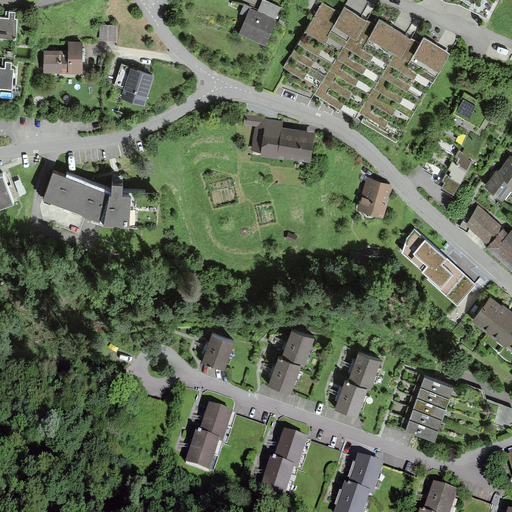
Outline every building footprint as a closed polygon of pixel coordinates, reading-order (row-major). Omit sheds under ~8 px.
[(262,0),(259,8),(258,9),(276,17),(281,5),(268,0),(262,0)] [(340,12),(322,1),(283,65),(287,67),(282,74),(315,92),(321,96),(319,99),(338,111),(341,107),(396,141),(450,51),(424,35),(420,42),(411,37),(412,35),(380,17),(375,23),(367,19),(368,17),(344,5),(340,12)] [(255,8),(251,6),(252,5),(244,2),(240,12),(246,15),(239,31),(265,42),(276,17),(258,9),(255,8)] [(0,14),(0,34),(14,36),(14,33),(17,33),(18,16),(15,15),(15,9),(12,9),(9,9),(9,15),(0,14)] [(116,23),(100,23),(100,39),(115,39),(116,23)] [(83,39),(68,39),(68,48),(44,48),(44,71),(68,71),(68,70),(83,70),(83,62),(83,39)] [(0,64),(0,84),(12,86),(14,65),(11,65),(12,58),(8,58),(5,58),(5,65),(0,64)] [(124,86),(131,65),(122,62),(115,83),(124,86)] [(137,67),(131,65),(124,86),(121,96),(144,103),(154,72),(137,67)] [(491,106),(465,91),(422,164),(433,171),(431,175),(442,182),(441,184),(454,191),(494,124),(490,121),(492,118),(486,115),(491,106)] [(310,158),(314,129),(302,128),(282,125),(283,120),(245,115),(244,122),(256,124),(252,148),(261,149),(260,152),(285,156),(286,154),(310,158)] [(511,153),(511,152),(505,160),(498,168),(498,169),(511,180),(511,153)] [(66,171),(53,166),(43,193),(104,215),(104,214),(130,216),(131,187),(122,187),(123,176),(118,176),(112,176),(112,185),(112,187),(109,186),(66,171)] [(511,185),(511,180),(498,169),(498,168),(497,167),(491,174),(485,182),(503,196),(511,185)] [(67,168),(66,171),(109,186),(112,187),(112,185),(110,184),(67,168)] [(0,203),(13,198),(3,170),(0,170),(0,203)] [(390,182),(367,175),(360,198),(357,208),(383,214),(393,185),(390,182)] [(503,225),(478,203),(467,223),(488,242),(503,225)] [(508,229),(503,225),(488,242),(487,243),(511,265),(511,226),(508,229)] [(425,236),(415,227),(407,235),(402,249),(429,273),(427,275),(457,302),(476,281),(447,255),(426,235),(425,236)] [(366,263),(367,252),(353,251),(352,262),(366,263)] [(472,318),(489,331),(508,306),(506,304),(503,302),(502,303),(490,294),(472,318)] [(508,306),(489,331),(506,344),(507,343),(511,335),(511,309),(508,306)] [(268,383),(292,393),(319,332),(295,322),(268,383)] [(200,360),(222,369),(237,332),(214,323),(200,360)] [(333,407),(357,417),(382,360),(357,349),(333,407)] [(454,377),(425,367),(406,425),(435,434),(454,377)] [(190,460),(213,469),(234,412),(211,403),(190,460)] [(511,414),(511,407),(503,412),(505,416),(511,413),(511,414)] [(262,486),(286,495),(309,438),(286,428),(262,486)] [(334,511),(363,511),(381,462),(355,453),(334,511)] [(420,511),(446,511),(455,489),(433,481),(420,511)]
